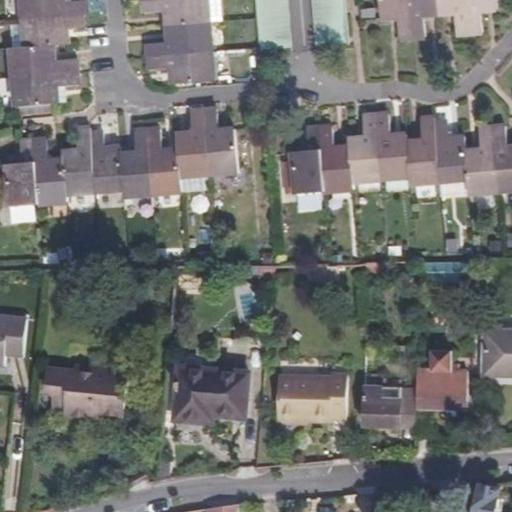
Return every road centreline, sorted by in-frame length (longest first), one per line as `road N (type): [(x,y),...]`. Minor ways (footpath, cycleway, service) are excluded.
road 1 (residential): [(116,0),(123,76),(140,94),(159,98),(302,86),(462,91),(511,41)]
road 2 (residential): [(511,464),(281,483),(109,511)]
